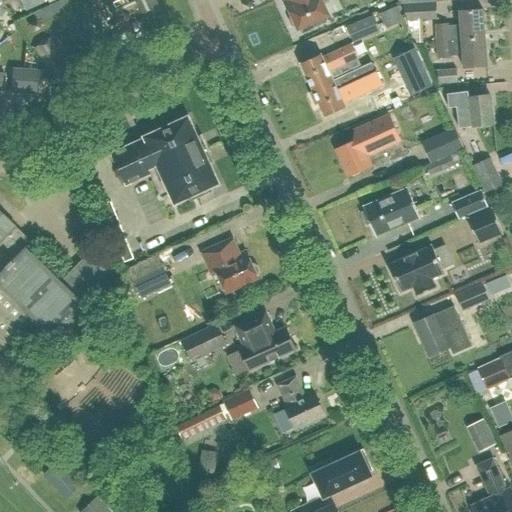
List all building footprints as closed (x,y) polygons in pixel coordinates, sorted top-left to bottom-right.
[(0,0),(0,18),(6,9),(13,19),(18,16),(8,1),(3,5),(0,0)] [(22,0),(26,9),(44,0),(44,1),(46,0),(47,0),(49,2),(53,0),(22,0)] [(86,21),(93,18),(97,27),(133,11),(137,20),(157,11),(151,0),(113,0),(108,2),(106,0),(105,0),(81,11),(86,21)] [(330,1),(329,0),(289,0),(286,1),(289,6),(293,15),(291,16),(289,20),(291,25),(296,26),(298,25),(299,28),(315,20),(317,24),(328,19),(326,15),(328,14),(324,4),(330,1)] [(436,0),(428,0),(401,2),(401,4),(417,43),(424,42),(422,17),(438,16),(436,0)] [(386,28),(404,21),(397,6),(380,13),(386,28)] [(437,41),(485,36),(483,9),(460,11),(462,31),(450,32),(450,23),(436,24),(437,41)] [(374,15),(347,26),(354,42),(380,31),(374,15)] [(485,36),(437,41),(439,59),(452,58),(452,56),(463,55),(464,69),(488,67),(485,36)] [(29,69),(36,69),(37,64),(29,64),(30,55),(25,48),(20,48),(20,44),(10,44),(10,47),(8,47),(7,69),(29,70),(29,69)] [(313,90),(333,81),(329,71),(356,58),(350,46),(323,58),(321,54),(301,63),(313,90)] [(410,95),(432,85),(415,49),(393,59),(410,95)] [(457,68),(437,69),(438,83),(458,81),(457,68)] [(333,81),(313,90),(325,116),(345,107),(343,103),(364,93),(356,76),(344,81),(347,86),(338,90),(333,81)] [(381,111),(404,101),(399,89),(376,99),(381,111)] [(457,127),(470,126),(493,124),(489,94),(468,96),(467,91),(447,93),(449,107),(455,106),(457,127)] [(358,139),(336,149),(349,177),(372,166),(365,150),(384,142),(387,146),(397,141),(397,136),(403,133),(394,113),(355,131),(358,139)] [(200,196),(211,191),(209,188),(219,183),(209,163),(212,161),(213,162),(214,162),(201,134),(200,135),(197,137),(188,116),(179,120),(177,117),(166,122),(168,125),(144,136),(144,138),(126,147),(124,143),(113,148),(115,152),(112,153),(126,184),(150,173),(148,168),(156,164),(174,204),(199,193),(200,196)] [(443,140),(430,146),(436,159),(462,148),(453,129),(441,135),(443,140)] [(426,165),(430,175),(461,163),(457,153),(426,165)] [(503,185),(490,159),(474,166),(486,192),(503,185)] [(407,188),(363,208),(365,212),(362,214),(367,225),(370,224),(376,237),(420,217),(407,188)] [(458,219),(488,206),(481,191),(452,204),(458,219)] [(492,208),(468,219),(479,245),(504,234),(492,208)] [(62,284),(27,250),(34,244),(16,226),(15,227),(0,211),(0,373),(9,364),(0,355),(0,352),(34,317),(56,339),(87,307),(86,306),(116,274),(93,252),(62,284)] [(230,240),(201,253),(210,275),(216,272),(225,293),(255,279),(253,274),(255,273),(257,269),(255,266),(250,264),(249,265),(244,253),(237,256),(230,240)] [(432,245),(388,264),(401,294),(413,288),(417,296),(437,288),(433,279),(445,274),(443,268),(453,264),(445,246),(435,251),(432,245)] [(157,253),(128,267),(141,297),(171,283),(157,253)] [(483,283),(456,295),(463,311),(490,299),(483,283)] [(455,306),(414,324),(429,357),(458,344),(450,326),(461,321),(455,306)] [(265,314),(249,321),(236,327),(244,345),(239,347),(240,350),(228,356),(238,376),(294,351),(284,329),(274,334),(265,314)] [(217,322),(182,339),(192,361),(228,344),(217,322)] [(511,364),(505,368),(502,360),(479,370),(488,389),(511,377),(511,364)] [(285,407),(286,408),(275,414),(285,434),(296,429),(325,415),(315,394),(303,399),(293,378),(278,385),(287,406),(285,407)] [(250,388),(223,400),(232,420),(259,408),(250,388)] [(220,405),(176,426),(183,439),(226,418),(220,405)] [(511,430),(500,436),(511,461),(511,430)] [(310,467),(316,480),(323,495),(290,511),(336,511),(338,511),(331,495),(370,476),(369,472),(372,471),(367,461),(364,462),(359,452),(332,465),(329,458),(310,467)] [(470,507),(472,511),(511,511),(511,495),(509,489),(507,490),(492,458),(475,466),(490,497),(470,507)] [(43,475),(67,500),(83,485),(59,460),(43,475)] [(140,511),(116,486),(106,495),(122,511),(140,511)] [(114,511),(99,496),(81,511),(114,511)]
